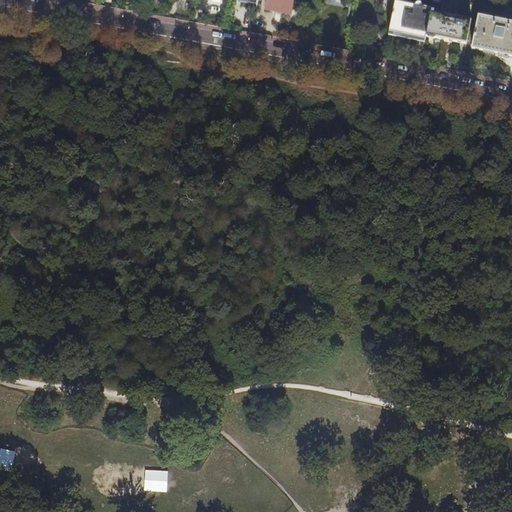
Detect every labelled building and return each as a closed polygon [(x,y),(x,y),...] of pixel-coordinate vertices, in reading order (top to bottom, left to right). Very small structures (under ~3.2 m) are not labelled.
[(294,0),(268,0),(267,10),(292,15),(294,0)] [(396,2),(396,1),(393,0),(384,0),(383,10),(394,12),(396,2)] [(433,10),(396,2),(394,12),(390,32),(402,35),(403,30),(419,34),(418,38),(426,39),(427,36),(433,11),(433,10)] [(466,44),(471,20),(457,17),(458,12),(447,10),(446,15),(434,13),(435,11),(433,11),(427,36),(466,44)] [(511,22),(480,15),(473,48),(511,56),(511,22)] [(0,465),(31,465),(30,446),(0,447),(0,465)]
